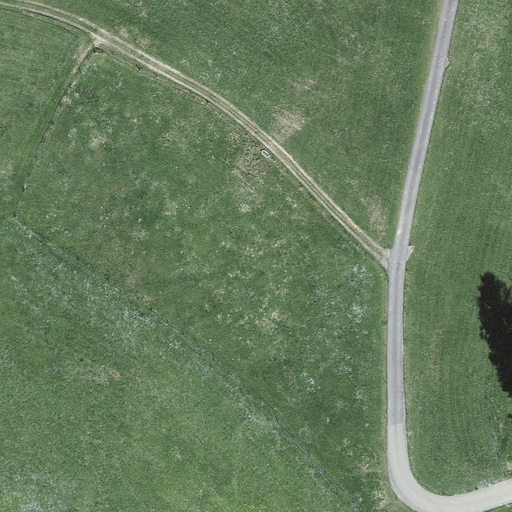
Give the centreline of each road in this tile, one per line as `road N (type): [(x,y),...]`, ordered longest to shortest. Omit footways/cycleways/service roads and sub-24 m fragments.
road 1 (unclassified): [(511,490),(435,506),(411,495),(399,474),(395,295),(452,0)]
road 2 (track): [(398,269),(211,96),(87,26),(7,0)]
